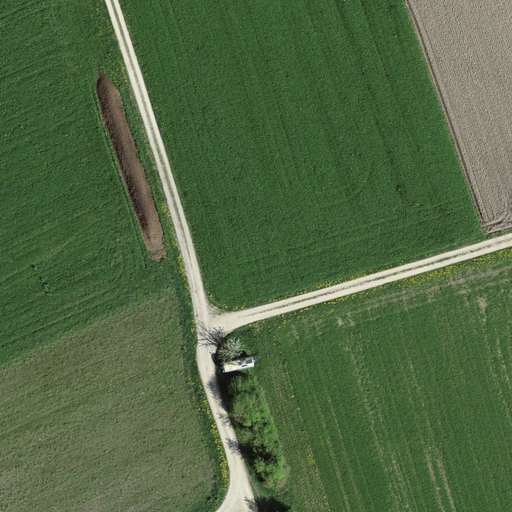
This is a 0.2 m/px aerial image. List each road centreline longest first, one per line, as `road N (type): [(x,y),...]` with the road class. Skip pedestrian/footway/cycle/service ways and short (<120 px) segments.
road 1 (track): [(248,511),(208,369),(207,323),(104,0)]
road 2 (track): [(207,323),(511,236)]
